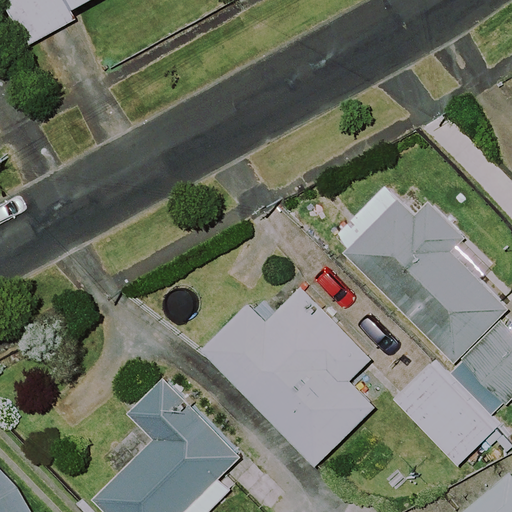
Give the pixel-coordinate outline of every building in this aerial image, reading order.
[(79,18),(68,0),(18,0),(41,39),(79,18)] [(0,60),(12,54),(0,32),(0,60)] [(464,235),(414,186),(347,253),(504,410),(511,401),(511,328),(498,315),(511,301),(455,244),(464,235)] [(368,358),(301,291),(271,321),(252,301),(205,349),(318,463),(376,406),(349,378),(368,358)] [(498,427),(437,364),(399,400),(460,463),(498,427)] [(242,453),(165,375),(129,410),(156,438),(95,497),(109,511),(210,511),(232,491),(218,476),(242,453)] [(31,511),(0,462),(0,511),(31,511)] [(511,511),(511,477),(509,473),(462,511),(511,511)]
